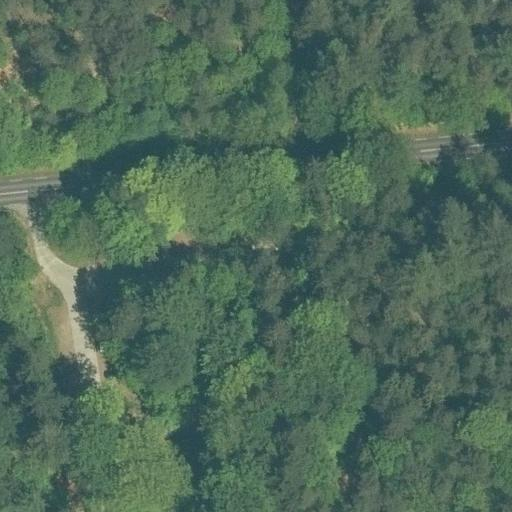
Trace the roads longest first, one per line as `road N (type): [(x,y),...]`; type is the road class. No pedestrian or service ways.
road 1 (primary): [(511,144),(0,197)]
road 2 (track): [(296,166),(293,0)]
road 3 (track): [(278,440),(292,290)]
